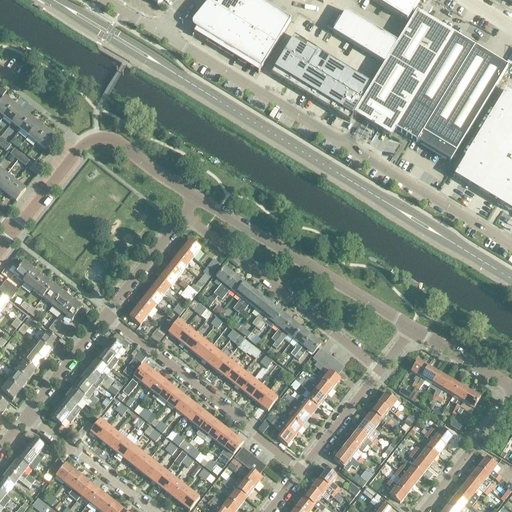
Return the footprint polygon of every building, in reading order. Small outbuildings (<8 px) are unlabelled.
[(197,30),(261,70),(291,21),(256,0),(211,0),(194,22),(193,23),(193,25),(193,27),(195,29),(197,30)] [(367,0),(406,23),(420,0),(367,0)] [(346,12),(333,34),(384,65),(397,44),(346,12)] [(453,36),(416,14),(397,44),(384,65),(385,65),(354,116),(390,138),(396,130),(453,36)] [(290,35),(264,79),(342,129),(369,82),(290,35)] [(453,36),(396,130),(449,163),(507,69),(453,36)] [(511,94),(506,91),(453,177),(511,213),(511,94)] [(13,105),(5,98),(0,104),(0,115),(3,118),(13,105)] [(22,112),(13,105),(3,118),(11,124),(22,112)] [(30,118),(22,112),(11,124),(20,131),(30,118)] [(38,125),(30,118),(20,131),(28,137),(38,125)] [(38,125),(28,137),(36,144),(46,131),(38,125)] [(46,131),(36,144),(45,151),(55,138),(46,131)] [(6,175),(0,182),(0,189),(6,195),(15,183),(6,175)] [(15,183),(6,195),(16,202),(25,191),(15,183)] [(181,252),(192,260),(200,251),(189,242),(181,252)] [(192,260),(181,252),(174,261),(185,270),(192,260)] [(205,270),(212,275),(220,266),(213,260),(205,270)] [(185,270),(174,261),(166,271),(177,280),(185,270)] [(34,271),(23,263),(13,276),(23,284),(34,271)] [(217,298),(234,277),(224,269),(216,280),(222,285),(213,295),(217,298)] [(209,278),(212,275),(205,270),(203,273),(205,275),(209,278)] [(34,271),(23,284),(33,292),(43,279),(34,271)] [(177,280),(166,271),(159,280),(170,289),(177,280)] [(199,281),(204,285),(209,278),(205,275),(199,281)] [(236,295),(244,285),(234,277),(217,298),(221,301),(230,291),(236,295)] [(42,299),(53,286),(43,279),(33,292),(42,299)] [(159,280),(151,290),(162,299),(170,289),(159,280)] [(199,291),(204,285),(199,281),(194,287),(199,291)] [(2,286),(14,296),(18,291),(5,282),(2,286)] [(237,314),(253,292),(244,285),(236,295),(241,300),(233,310),(237,314)] [(0,292),(10,300),(14,296),(2,286),(0,288),(0,292)] [(52,307),(62,294),(53,286),(42,299),(52,307)] [(190,290),(197,295),(199,291),(194,287),(193,286),(190,290)] [(151,290),(144,300),(155,308),(162,299),(151,290)] [(194,298),(197,295),(190,290),(188,293),(194,298)] [(255,311),(263,300),(253,292),(237,314),(240,317),(249,306),(255,311)] [(62,315),(72,301),(62,294),(52,307),(62,315)] [(185,301),(189,304),(192,301),(184,294),(181,298),(185,301)] [(204,306),(209,310),(215,302),(211,298),(210,298),(204,306)] [(144,300),(136,309),(147,318),(155,308),(144,300)] [(256,329),(272,308),(263,300),(255,311),(260,315),(251,326),(256,329)] [(81,317),(85,312),(82,309),(72,301),(62,315),(56,321),(52,326),(64,335),(68,331),(60,324),(66,318),(72,322),(78,314),(81,317)] [(194,312),(199,306),(194,302),(189,308),(194,312)] [(24,303),(20,308),(26,313),(30,308),(24,303)] [(175,309),(182,314),(184,310),(178,305),(175,309)] [(197,315),(202,308),(199,306),(194,312),(197,315)] [(202,308),(197,315),(200,317),(201,317),(205,311),(202,308)] [(273,326),(282,315),(272,308),(256,329),(259,332),(268,321),(273,326)] [(147,318),(136,309),(128,319),(139,327),(147,318)] [(179,317),(182,314),(175,309),(173,312),(179,317)] [(211,315),(205,311),(201,317),(206,321),(211,315)] [(282,315),(273,326),(279,330),(271,341),(275,344),(292,323),(282,315)] [(214,328),(219,321),(216,319),(210,325),(214,328)] [(219,321),(214,328),(217,331),(222,324),(219,321)] [(186,329),(178,322),(168,335),(176,342),(186,329)] [(292,323),(275,344),(272,348),(274,350),(277,350),(287,336),(293,341),(301,330),(292,323)] [(160,328),(167,333),(169,329),(163,324),(160,328)] [(60,340),(64,335),(52,326),(49,330),(60,340)] [(164,337),(167,333),(160,328),(157,331),(164,337)] [(186,329),(176,342),(184,348),(194,336),(186,329)] [(294,359),(310,338),(301,330),(293,341),(298,345),(295,350),(290,356),(294,359)] [(230,341),(235,335),(232,332),(227,339),(230,341)] [(58,343),(46,333),(39,343),(51,353),(58,343)] [(235,335),(230,341),(233,344),(239,337),(235,335)] [(203,342),(194,336),(184,348),(193,355),(203,342)] [(310,338),(294,359),(298,362),(306,352),(312,356),(320,346),(310,338)] [(103,351),(114,359),(122,349),(111,341),(103,351)] [(203,342),(193,355),(201,361),(211,349),(203,342)] [(31,353),(43,362),(51,353),(39,343),(31,353)] [(247,354),(252,348),(248,345),(243,352),(247,354)] [(252,348),(247,354),(250,357),(255,350),(252,348)] [(219,355),(211,349),(201,361),(209,368),(219,355)] [(96,361),(106,369),(114,359),(103,351),(96,361)] [(318,364),(325,355),(320,351),(313,360),(317,363),(318,364)] [(23,363),(35,372),(43,362),(31,353),(23,363)] [(219,355),(209,368),(217,374),(227,362),(219,355)] [(322,367),(329,358),(325,355),(318,364),(322,367)] [(225,381),(235,368),(240,363),(231,356),(227,362),(217,374),(225,381)] [(263,367),(268,361),(265,358),(260,365),(263,367)] [(327,371),(334,362),(329,358),(322,367),(327,371)] [(126,369),(133,374),(134,375),(142,365),(134,359),(126,369)] [(293,360),(286,370),(289,373),(297,363),(293,360)] [(99,379),(106,369),(96,361),(88,370),(99,379)] [(268,361),(263,367),(266,370),(271,363),(268,361)] [(331,374),(338,365),(334,362),(327,371),(330,373),(331,374)] [(415,389),(427,369),(417,362),(410,373),(416,377),(413,381),(414,382),(411,387),(415,389)] [(16,372),(28,381),(35,372),(23,363),(16,372)] [(272,373),(274,370),(277,367),(271,363),(266,370),(272,373)] [(318,364),(317,363),(314,368),(326,377),(322,383),(332,391),(340,381),(336,378),(331,374),(330,373),(327,371),(322,367),(318,364)] [(338,365),(331,374),(336,378),(340,374),(343,369),(338,365)] [(143,366),(133,379),(142,386),(152,373),(143,366)] [(244,375),(235,368),(225,381),(234,387),(244,375)] [(129,378),(133,374),(126,369),(123,373),(128,377),(129,378)] [(429,389),(438,375),(427,369),(415,389),(418,392),(421,387),(422,387),(422,385),(429,389)] [(99,379),(88,370),(81,380),(91,388),(99,379)] [(295,382),(299,385),(301,387),(304,383),(325,400),(332,391),(322,383),(318,387),(313,383),(312,384),(306,380),(310,374),(304,370),(295,382)] [(280,380),(285,374),(282,371),(279,374),(276,378),(280,380)] [(21,391),(28,381),(16,372),(9,382),(21,391)] [(152,373),(142,386),(150,392),(160,379),(152,373)] [(285,374),(280,380),(283,383),(288,376),(285,374)] [(210,387),(216,382),(210,375),(204,380),(210,387)] [(244,375),(234,387),(242,394),(252,381),(244,375)] [(430,402),(434,405),(436,402),(448,381),(438,375),(429,389),(435,393),(430,402)] [(103,382),(110,387),(113,383),(106,378),(103,382)] [(156,401),(158,399),(168,386),(160,379),(150,392),(154,395),(152,398),(156,401)] [(95,407),(98,402),(91,397),(96,391),(91,388),(81,380),(73,390),(95,407)] [(252,381),(242,394),(250,400),(260,388),(252,381)] [(448,381),(436,402),(441,405),(446,395),(451,398),(458,387),(448,381)] [(21,391),(9,382),(1,392),(13,401),(21,391)] [(107,391),(110,387),(103,382),(100,386),(107,391)] [(294,391),(299,385),(295,382),(290,388),(294,391)] [(301,387),(307,392),(307,393),(311,396),(307,401),(317,409),(325,400),(304,383),(301,387)] [(177,392),(168,386),(158,399),(167,405),(177,392)] [(456,414),(469,393),(458,387),(451,398),(457,401),(454,406),(456,407),(453,412),(456,414)] [(260,388),(250,400),(258,407),(268,394),(260,388)] [(103,413),(95,407),(73,390),(66,399),(81,411),(85,406),(96,414),(92,419),(95,422),(103,413)] [(185,399),(177,392),(167,405),(175,411),(185,399)] [(413,393),(408,400),(413,403),(417,395),(413,393)] [(470,416),(473,411),(479,400),(469,393),(456,414),(460,416),(462,412),(470,416)] [(268,394),(258,407),(267,413),(277,401),(268,394)] [(396,419),(400,415),(392,408),(396,403),(386,395),(378,405),(388,413),(396,419)] [(125,406),(130,400),(127,397),(122,403),(125,406)] [(307,401),(302,397),(297,403),(291,398),(288,402),(310,419),(317,409),(307,401)] [(74,421),(81,411),(66,399),(58,409),(74,421)] [(185,399),(175,411),(183,418),(193,405),(185,399)] [(130,400),(125,406),(129,409),(134,402),(130,400)] [(110,408),(116,412),(120,405),(115,401),(110,408)] [(139,416),(144,410),(134,402),(129,409),(139,416)] [(302,428),(310,419),(288,402),(285,405),(294,412),(289,418),(302,428)] [(119,414),(124,408),(120,405),(116,412),(119,414)] [(201,412),(193,405),(183,418),(191,424),(201,412)] [(386,434),(393,425),(384,418),(388,413),(378,405),(371,414),(381,422),(386,426),(382,430),(386,434)] [(124,408),(119,414),(122,417),(127,411),(124,408)] [(71,424),(74,421),(58,409),(50,419),(61,427),(66,421),(71,424)] [(142,419),(147,413),(144,410),(139,416),(142,419)] [(201,412),(191,424),(199,431),(209,418),(201,412)] [(147,413),(142,419),(146,422),(150,416),(150,415),(147,413)] [(381,422),(371,414),(363,423),(374,431),(381,422)] [(151,425),(155,420),(150,416),(146,422),(150,425),(151,425)] [(295,438),(270,418),(268,416),(265,420),(276,429),(275,430),(281,435),(277,440),(287,448),(295,438)] [(302,428),(289,418),(285,424),(274,416),(271,416),(270,418),(295,438),(302,428)] [(135,427),(140,421),(137,418),(132,425),(135,427)] [(205,441),(208,437),(218,425),(209,418),(199,431),(196,435),(205,441)] [(403,425),(410,430),(415,423),(409,418),(403,425)] [(463,425),(454,419),(451,425),(459,431),(463,425)] [(155,420),(151,425),(156,429),(160,424),(155,420)] [(108,428),(100,421),(90,434),(98,441),(108,428)] [(140,421),(135,427),(139,430),(144,424),(140,421)] [(83,428),(88,432),(92,427),(87,423),(83,428)] [(159,432),(164,426),(161,423),(160,424),(156,429),(159,432)] [(375,448),(378,444),(376,442),(380,436),(374,431),(363,423),(356,432),(375,448)] [(218,425),(208,437),(216,444),(226,431),(218,425)] [(164,426),(159,432),(162,435),(167,428),(164,426)] [(81,441),(88,432),(83,428),(76,438),(81,441)] [(108,428),(98,441),(106,447),(116,434),(108,428)] [(427,433),(445,448),(452,438),(442,430),(438,435),(430,429),(427,433)] [(152,440),(157,434),(154,431),(149,438),(152,440)] [(226,431),(216,444),(224,450),(234,438),(226,431)] [(427,433),(424,431),(421,434),(425,437),(424,438),(431,444),(427,449),(437,457),(445,448),(427,433)] [(167,439),(172,442),(177,436),(177,435),(173,432),(167,439)] [(372,451),(375,448),(356,432),(349,442),(359,450),(363,453),(367,448),(372,451)] [(125,441),(116,434),(106,447),(115,454),(125,441)] [(157,434),(152,440),(156,443),(161,437),(157,434)] [(175,445),(180,439),(177,436),(172,442),(175,445)] [(234,438),(224,450),(233,457),(242,444),(234,438)] [(180,439),(175,445),(179,448),(184,441),(180,439)] [(33,440),(25,450),(41,462),(45,458),(40,454),(44,449),(33,440)] [(125,441),(115,454),(123,460),(133,447),(125,441)] [(184,452),(188,445),(184,441),(179,448),(184,452)] [(341,451),(351,459),(359,450),(349,442),(341,451)] [(169,453),(174,447),(170,444),(165,451),(169,453)] [(188,445),(184,452),(188,455),(193,449),(188,445)] [(141,454),(133,447),(123,460),(131,466),(141,454)] [(174,447),(169,453),(172,456),(177,450),(174,447)] [(192,458),(197,452),(193,449),(188,455),(192,458)] [(239,463),(247,453),(243,449),(235,459),(239,463)] [(419,459),(429,466),(437,457),(427,449),(419,459)] [(41,462),(25,450),(18,460),(28,468),(33,472),(41,462)] [(355,463),(351,459),(341,451),(333,461),(344,469),(348,463),(353,467),(353,466),(358,470),(360,467),(355,463)] [(197,452),(192,458),(195,461),(199,456),(200,454),(197,452)] [(429,466),(419,459),(417,456),(412,452),(408,458),(415,464),(412,468),(422,476),(429,466)] [(63,453),(58,460),(63,464),(68,457),(63,453)] [(176,461),(181,465),(182,464),(187,458),(182,453),(176,461)] [(244,466),(252,457),(247,453),(239,463),(240,463),(244,466)] [(141,454),(131,466),(139,473),(149,460),(141,454)] [(200,465),(204,460),(199,456),(195,461),(200,465)] [(226,465),(230,469),(234,464),(226,457),(217,468),(221,471),(226,465)] [(248,470),(256,460),(252,457),(244,466),(246,468),(248,470)] [(185,467),(190,460),(187,458),(182,464),(185,467)] [(355,463),(360,467),(364,462),(359,458),(355,463)] [(501,479),(492,472),(497,467),(486,458),(478,468),(489,477),(498,484),(501,479)] [(10,469),(21,478),(28,468),(18,460),(10,469)] [(50,470),(55,474),(63,464),(58,460),(50,470)] [(149,460),(139,473),(148,479),(158,467),(149,460)] [(190,460),(185,467),(189,469),(194,463),(190,460)] [(204,460),(200,465),(205,468),(208,464),(204,460)] [(253,473),(261,464),(256,460),(248,470),(251,472),(253,473)] [(208,471),(213,465),(210,462),(208,464),(205,468),(208,471)] [(246,468),(244,466),(240,463),(237,467),(243,472),(246,468)] [(261,464),(253,473),(254,474),(258,477),(262,472),(265,467),(261,464)] [(65,465),(55,478),(64,485),(74,472),(65,465)] [(213,465),(208,471),(212,474),(217,467),(213,465)] [(166,473),(158,467),(148,479),(156,486),(166,473)] [(401,467),(397,472),(414,485),(422,476),(412,468),(408,473),(401,467)] [(201,471),(197,468),(191,477),(194,480),(201,471)] [(478,468),(471,478),(481,486),(489,477),(478,468)] [(3,479),(13,487),(18,481),(29,490),(32,486),(25,481),(21,478),(10,469),(3,479)] [(52,478),(55,474),(50,470),(47,474),(52,478)] [(202,479),(207,473),(204,470),(199,477),(202,479)] [(318,480),(337,495),(340,491),(332,484),(336,479),(326,471),(318,480)] [(82,479),(74,472),(64,485),(72,491),(82,479)] [(254,474),(253,473),(251,472),(244,481),(254,489),(261,480),(258,477),(254,474)] [(397,472),(390,481),(407,495),(414,485),(397,472)] [(166,473),(156,486),(164,492),(174,480),(166,473)] [(207,473),(202,479),(205,482),(210,476),(207,473)] [(362,489),(366,484),(356,476),(352,481),(362,489)] [(25,481),(32,486),(35,482),(28,477),(25,481)] [(486,490),(481,486),(471,478),(463,487),(474,495),(478,490),(487,497),(494,488),(490,485),(486,490)] [(20,508),(23,504),(9,493),(13,487),(3,479),(0,482),(0,492),(6,497),(10,500),(17,505),(20,508)] [(90,485),(82,479),(72,491),(80,498),(90,485)] [(226,482),(232,487),(235,483),(229,479),(226,482)] [(182,486),(174,480),(164,492),(172,499),(182,486)] [(333,500),(337,495),(318,480),(311,490),(321,498),(325,493),(333,500)] [(377,492),(381,486),(374,480),(370,486),(377,492)] [(232,487),(226,482),(224,481),(221,484),(229,491),(232,487)] [(244,481),(236,490),(247,499),(254,489),(244,481)] [(390,481),(386,486),(393,491),(389,497),(399,505),(407,495),(390,481)] [(511,486),(505,481),(501,487),(510,494),(511,491),(511,486)] [(360,492),(350,484),(345,489),(356,497),(360,492)] [(98,492),(90,485),(80,498),(89,504),(98,492)] [(182,486),(172,499),(180,505),(190,493),(182,486)] [(456,496),(475,511),(479,508),(475,505),(474,506),(469,502),(474,495),(463,487),(456,496)] [(236,490),(229,500),(239,508),(247,499),(236,490)] [(319,511),(322,511),(325,509),(317,503),(321,498),(311,490),(303,499),(313,507),(317,510),(319,511)] [(370,501),(374,496),(367,490),(363,495),(370,501)] [(97,511),(107,498),(98,492),(89,504),(97,511)] [(189,511),(199,499),(190,493),(180,505),(189,511)] [(343,500),(337,495),(333,500),(340,505),(343,500)] [(48,505),(53,498),(50,496),(45,502),(48,505)] [(475,511),(456,496),(448,506),(456,511),(475,511)] [(213,497),(210,501),(217,506),(219,502),(213,497)] [(53,498),(48,505),(51,507),(56,501),(53,498)] [(107,498),(97,511),(98,511),(108,511),(115,504),(107,498)] [(303,499),(296,509),(300,511),(309,511),(313,507),(303,499)] [(17,505),(10,500),(7,504),(14,509),(17,505)] [(43,511),(48,507),(38,500),(32,507),(38,511),(43,511)] [(236,511),(239,508),(229,500),(221,509),(224,511),(236,511)] [(224,511),(221,509),(217,506),(210,501),(207,505),(216,511),(224,511)]
